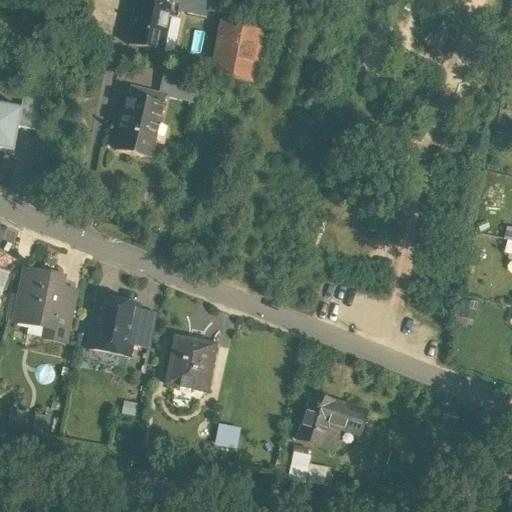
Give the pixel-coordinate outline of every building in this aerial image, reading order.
[(178,0),(137,0),(127,47),(160,54),(168,20),(175,21),(180,0),(178,0)] [(208,0),(189,0),(186,15),(205,19),(208,0)] [(237,0),(230,0),(229,7),(236,9),(237,0)] [(233,28),(221,26),(211,75),(249,83),(256,50),(260,51),(263,34),(242,30),(244,24),(234,22),(233,28)] [(1,29),(0,27),(0,39),(9,34),(4,27),(1,29)] [(201,78),(166,70),(161,94),(195,102),(201,78)] [(48,100),(24,91),(20,110),(21,110),(17,129),(41,133),(48,100)] [(161,96),(137,91),(136,94),(129,92),(115,152),(150,160),(154,141),(157,128),(163,106),(159,106),(161,96)] [(20,110),(0,105),(0,151),(12,154),(17,129),(21,110),(20,110)] [(165,130),(157,128),(154,141),(162,143),(165,130)] [(63,281),(27,274),(18,316),(47,322),(54,324),(57,309),(63,281)] [(137,308),(98,301),(89,346),(110,350),(109,356),(127,359),(130,347),(137,312),(137,308)] [(57,309),(54,324),(47,322),(43,338),(64,343),(70,311),(57,309)] [(156,315),(137,312),(130,347),(150,351),(156,315)] [(214,347),(174,340),(165,387),(179,389),(178,391),(188,392),(189,391),(205,394),(214,347)] [(335,404),(310,397),(295,443),(328,453),(336,430),(359,438),(366,416),(334,405),(335,404)] [(214,448),(230,451),(234,429),(218,426),(214,448)] [(391,455),(383,476),(392,479),(395,471),(394,471),(399,458),(391,455)] [(309,459),(293,456),(287,482),(302,485),(306,472),(309,459)] [(453,461),(441,470),(447,478),(459,469),(453,461)] [(328,477),(306,472),(302,485),(326,489),(328,477)]
